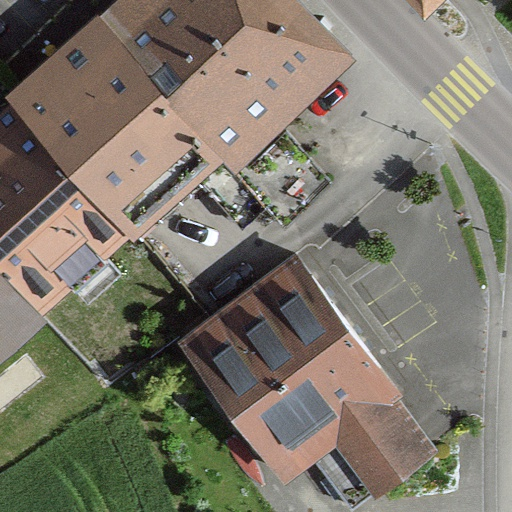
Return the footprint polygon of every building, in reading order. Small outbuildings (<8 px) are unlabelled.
[(238,167),(358,58),(299,0),(116,0),(99,18),(225,153),(238,167)] [(437,0),(409,0),(424,14),(437,0)] [(89,8),(1,90),(138,233),(225,153),(99,18),(89,8)] [(0,90),(0,363),(73,294),(132,358),(175,318),(116,254),(138,233),(1,90),(0,90)] [(399,396),(293,253),(177,338),(283,481),(338,441),(374,491),(429,451),(392,401),(399,396)]
